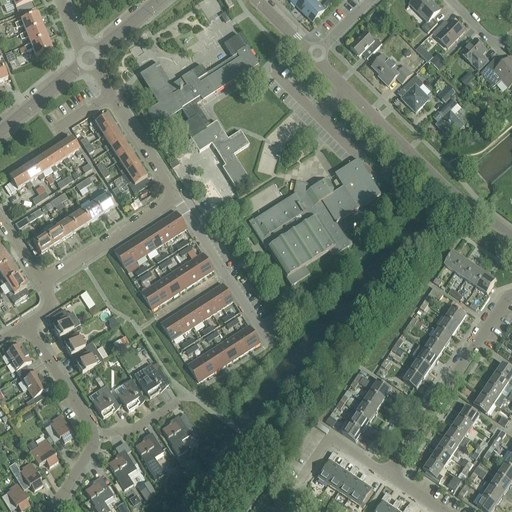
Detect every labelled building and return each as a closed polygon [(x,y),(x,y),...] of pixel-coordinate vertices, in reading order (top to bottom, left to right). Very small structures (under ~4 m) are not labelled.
[(30,0),(7,0),(9,3),(13,1),(16,8),(32,2),(30,0)] [(233,7),(229,0),(224,3),(228,10),(233,7)] [(302,0),(295,7),(304,16),(317,3),(313,0),(302,0)] [(427,35),(437,25),(432,20),(439,12),(427,0),(415,0),(410,6),(427,23),(421,29),(427,35)] [(332,5),(329,1),(322,8),(317,3),(304,16),(313,25),(332,5)] [(229,21),(225,14),(221,17),(226,24),(229,21)] [(21,22),(17,23),(17,24),(19,29),(23,28),(25,33),(26,34),(42,27),(37,15),(21,22)] [(464,33),(453,23),(450,27),(445,22),(432,35),(447,50),(464,33)] [(25,33),(22,35),(24,40),(24,41),(28,39),(30,45),(30,46),(47,39),(42,27),(26,34),(25,33)] [(172,49),(192,41),(188,32),(168,40),(172,49)] [(365,35),(350,50),(359,59),(367,51),(369,51),(373,55),(382,46),(376,41),(374,43),(365,35)] [(202,102),(202,101),(215,92),(216,93),(216,92),(229,83),(230,85),(230,84),(229,83),(243,74),(244,76),(244,75),(243,74),(257,66),(258,67),(239,36),(223,46),(231,59),(206,75),(201,67),(171,86),(159,67),(160,67),(158,64),(139,76),(141,78),(142,77),(150,91),(149,91),(149,92),(151,91),(159,105),(147,112),(156,127),(157,127),(156,126),(163,121),(164,123),(168,120),(168,118),(180,110),(181,111),(188,122),(181,126),(199,153),(211,145),(225,167),(222,169),(235,189),(248,180),(233,156),(249,146),(240,133),(227,140),(216,123),(210,127),(196,106),(202,102)] [(30,45),(26,47),(28,52),(29,52),(32,51),(35,58),(52,51),(47,39),(30,46),(30,45)] [(481,57),(486,52),(475,41),(461,56),(472,66),(479,72),(487,63),(481,57)] [(381,82),(388,88),(396,80),(402,86),(412,76),(404,68),(400,73),(383,56),(371,69),(383,80),(381,82)] [(501,81),(508,90),(511,86),(511,60),(510,59),(496,71),(491,64),(480,75),(486,83),(487,82),(493,88),(501,81)] [(401,101),(415,115),(429,100),(419,90),(423,85),(415,78),(405,88),(409,93),(401,101)] [(445,105),(455,94),(447,87),(442,92),(445,95),(440,100),(445,105)] [(458,121),(465,114),(453,101),(439,115),(444,119),(436,127),(450,141),(464,127),(458,121)] [(265,130),(268,137),(286,128),(275,106),(239,123),(247,139),(265,130)] [(103,137),(115,129),(107,117),(95,124),(100,133),(96,136),(99,140),(103,137)] [(111,150),(123,142),(115,129),(103,137),(108,146),(104,148),(107,152),(111,150)] [(66,159),(67,159),(75,154),(78,158),(82,155),(71,139),(59,147),(66,159)] [(90,146),(85,139),(80,143),(84,149),(90,146)] [(119,162),(131,154),(123,142),(111,150),(116,158),(112,161),(115,165),(119,162)] [(90,146),(84,149),(88,156),(94,152),(90,146)] [(54,167),(63,162),(65,166),(69,163),(67,159),(66,159),(59,147),(46,155),(54,167)] [(119,162),(124,170),(120,173),(122,177),(127,174),(139,166),(131,154),(119,162)] [(42,175),(50,170),(53,174),(57,171),(54,167),(46,155),(34,163),(42,175)] [(293,197),(256,220),(255,221),(254,220),(248,223),(260,242),(262,241),(286,279),(285,279),(290,287),(309,276),(304,268),(328,253),(332,258),(349,247),(339,230),(335,224),(380,195),(358,160),(334,175),(342,188),(336,192),(327,180),(304,194),(303,193),(298,191),(298,190),(297,190),(296,198),(293,197)] [(176,161),(169,165),(172,170),(179,166),(176,161)] [(29,183),(30,183),(38,177),(41,182),(45,179),(42,175),(34,163),(22,171),(29,183)] [(105,170),(101,164),(96,167),(100,174),(105,170)] [(85,175),(91,171),(88,166),(82,170),(85,175)] [(147,179),(139,166),(127,174),(132,183),(128,185),(135,196),(150,186),(146,180),(147,179)] [(105,170),(100,174),(104,180),(109,177),(105,170)] [(29,183),(22,171),(9,179),(17,191),(25,185),(28,190),(32,187),(30,183),(29,183)] [(73,183),(70,177),(63,181),(66,187),(73,183)] [(82,184),(85,189),(92,185),(88,179),(82,184)] [(66,187),(63,181),(57,186),(60,191),(66,187)] [(85,189),(82,184),(75,188),(79,193),(85,189)] [(118,189),(113,192),(117,199),(117,198),(122,195),(118,189)] [(95,204),(103,216),(115,208),(105,192),(101,194),(103,198),(95,204)] [(38,197),(42,202),(48,198),(45,193),(38,197)] [(57,199),(60,205),(67,200),(64,195),(57,199)] [(42,202),(38,197),(25,206),(28,211),(42,202)] [(60,205),(57,199),(45,207),(48,212),(54,208),(54,209),(60,205)] [(82,212),(90,224),(103,216),(95,204),(92,199),(88,202),(91,206),(83,212),(82,212)] [(70,220),(78,232),(90,224),(82,212),(83,212),(80,207),(76,210),(78,214),(70,219),(70,220)] [(32,215),(36,220),(42,216),(39,211),(32,215)] [(186,231),(175,213),(165,220),(176,237),(186,231)] [(36,220),(32,215),(26,219),(29,224),(36,220)] [(70,220),(70,219),(67,215),(63,218),(66,222),(58,227),(65,240),(78,232),(70,220)] [(176,237),(165,220),(155,227),(166,244),(176,237)] [(45,235),(53,248),(65,240),(58,227),(55,223),(51,226),(54,230),(45,235)] [(144,233),(156,250),(166,244),(155,227),(144,233)] [(33,243),(40,256),(53,248),(45,235),(43,231),(39,233),(41,238),(33,243)] [(134,240),(145,257),(156,250),(144,233),(134,240)] [(124,246),(135,263),(145,257),(134,240),(124,246)] [(135,263),(124,246),(114,253),(125,270),(135,263)] [(0,269),(11,263),(3,251),(0,252),(0,269)] [(455,274),(464,261),(453,254),(454,254),(453,253),(444,267),(445,268),(445,267),(455,274)] [(213,272),(202,255),(191,262),(202,279),(213,272)] [(466,281),(474,268),(464,261),(455,274),(466,281)] [(202,279),(191,262),(181,268),(192,286),(202,279)] [(6,284),(18,276),(11,263),(0,269),(0,273),(4,280),(0,281),(0,283),(2,286),(6,284)] [(192,286),(181,268),(171,275),(182,292),(192,286)] [(485,275),(474,268),(466,281),(476,288),(485,275)] [(182,292),(171,275),(161,281),(172,299),(182,292)] [(485,275),(476,288),(486,295),(487,296),(496,282),(495,282),(485,275)] [(7,295),(14,305),(29,296),(25,289),(26,288),(18,276),(6,284),(11,292),(7,295)] [(151,288),(162,305),(172,299),(161,281),(151,288)] [(211,293),(222,310),(233,303),(222,286),(211,293)] [(80,288),(73,292),(81,306),(87,303),(80,288)] [(162,305),(151,288),(141,294),(152,312),(162,305)] [(433,289),(427,298),(424,304),(428,307),(434,298),(439,301),(443,296),(433,289)] [(212,316),(222,310),(211,293),(201,299),(212,316)] [(212,316),(201,299),(191,306),(202,323),(212,316)] [(424,304),(420,310),(424,313),(428,307),(424,304)] [(472,304),(469,308),(476,312),(478,308),(472,304)] [(202,323),(191,306),(181,312),(192,329),(202,323)] [(446,319),(459,328),(466,318),(467,318),(467,317),(453,308),(453,309),(446,319)] [(59,340),(60,339),(73,330),(79,327),(71,313),(67,316),(64,311),(48,321),(55,331),(54,331),(59,340)] [(192,329),(181,312),(171,319),(182,336),(192,329)] [(182,336),(171,319),(160,325),(171,343),(182,336)] [(446,319),(439,330),(452,338),(459,328),(446,319)] [(417,322),(414,328),(419,332),(423,326),(417,322)] [(238,334),(249,352),(259,345),(248,328),(238,334)] [(71,357),(85,348),(77,336),(73,331),(73,330),(60,339),(66,349),(65,349),(70,358),(71,357)] [(452,338),(439,330),(432,340),(445,349),(452,338)] [(228,341),(239,358),(249,352),(238,334),(228,341)] [(395,346),(399,349),(403,343),(399,340),(395,346)] [(425,351),(438,359),(445,349),(432,340),(425,351)] [(218,347),(229,365),(239,358),(228,341),(218,347)] [(10,364),(25,355),(20,346),(14,350),(11,345),(2,351),(10,364)] [(399,349),(395,346),(391,352),(395,355),(399,349)] [(85,349),(85,348),(71,357),(77,367),(76,367),(82,376),(96,367),(89,355),(91,353),(87,347),(85,349)] [(208,354),(219,371),(229,365),(218,347),(208,354)] [(418,361),(431,370),(438,359),(425,351),(418,361)] [(209,378),(219,371),(208,354),(198,360),(209,378)] [(19,378),(28,372),(25,367),(31,364),(25,355),(10,364),(19,378)] [(209,378),(198,360),(187,367),(198,384),(209,378)] [(389,364),(385,361),(381,368),(385,370),(389,364)] [(418,361),(411,372),(424,380),(431,370),(418,361)] [(169,386),(159,371),(161,370),(157,364),(144,373),(147,379),(139,384),(149,400),(151,399),(154,398),(155,397),(159,394),(158,393),(169,386)] [(495,376),(508,385),(511,387),(511,385),(511,382),(511,381),(511,379),(511,371),(502,365),(502,366),(495,376)] [(19,378),(27,391),(43,382),(37,373),(31,377),(28,372),(19,378)] [(424,380),(411,372),(404,382),(403,382),(417,391),(424,380)] [(362,379),(358,376),(354,382),(359,385),(359,383),(362,385),(365,381),(362,379)] [(501,395),(505,398),(507,394),(504,391),(508,385),(495,376),(488,387),(501,395)] [(137,407),(144,402),(131,381),(114,392),(128,414),(130,412),(132,412),(134,410),(138,408),(137,407)] [(371,393),(384,402),(391,391),(392,392),(392,391),(378,382),(376,381),(373,385),(375,387),(371,393)] [(43,382),(27,391),(36,405),(45,399),(42,394),(48,391),(43,382)] [(354,382),(350,388),(355,391),(359,385),(354,382)] [(501,395),(488,387),(484,393),(482,392),(480,396),(481,397),(494,406),(499,409),(501,405),(497,402),(501,395)] [(101,399),(92,404),(103,420),(105,419),(107,418),(109,417),(112,414),(112,413),(119,409),(106,388),(97,393),(101,399)] [(364,404),(377,412),(384,402),(371,393),(364,404)] [(348,400),(344,397),(340,403),(344,406),(348,400)] [(474,407),(474,408),(487,417),(488,416),(487,416),(494,406),(481,397),(475,407),(474,407)] [(340,403),(336,408),(340,411),(344,406),(340,403)] [(357,414),(370,423),(377,412),(364,404),(357,414)] [(480,417),(466,408),(466,409),(459,419),(472,428),(479,418),(480,417)] [(350,425),(363,433),(370,423),(357,414),(350,425)] [(71,434),(60,418),(52,423),(53,425),(44,431),(54,445),(61,441),(64,446),(73,440),(70,435),(71,434)] [(170,429),(163,433),(172,447),(171,448),(178,458),(187,452),(181,442),(190,437),(178,418),(172,421),(173,422),(171,424),(170,429)] [(336,423),(334,421),(330,418),(326,424),(332,428),(336,423)] [(498,424),(505,428),(509,422),(502,418),(498,424)] [(469,441),(471,437),(467,434),(472,428),(459,419),(452,430),(465,438),(469,441)] [(343,435),(342,435),(356,444),(357,444),(356,444),(363,433),(350,425),(343,435)] [(489,432),(493,435),(497,429),(493,426),(489,432)] [(465,438),(452,430),(445,440),(458,449),(461,451),(464,447),(460,445),(465,438)] [(501,441),(506,435),(501,432),(497,438),(501,441)] [(144,465),(155,482),(165,476),(154,460),(163,454),(151,435),(145,439),(146,440),(144,441),(143,446),(136,450),(145,464),(144,465)] [(113,451),(121,446),(119,440),(110,445),(113,451)] [(445,440),(438,451),(450,459),(453,461),(456,458),(453,456),(458,449),(445,440)] [(49,470),(58,464),(54,459),(56,458),(45,441),(37,447),(38,449),(29,454),(39,469),(46,465),(49,470)] [(483,450),(487,445),(482,442),(479,448),(483,450)] [(116,463),(109,468),(118,481),(117,482),(124,492),(133,486),(127,477),(136,471),(127,456),(131,453),(125,444),(116,450),(119,455),(118,456),(119,457),(117,458),(116,463)] [(495,450),(491,448),(487,453),(491,456),(495,450)] [(450,459),(438,451),(431,461),(443,470),(450,459)] [(487,453),(483,459),(487,462),(491,456),(487,453)] [(329,463),(318,480),(328,487),(339,470),(338,468),(332,464),(336,458),(332,455),(327,462),(329,463)] [(443,470),(431,461),(424,471),(423,472),(439,483),(442,479),(439,477),(443,470)] [(339,470),(328,487),(338,494),(350,476),(348,475),(342,471),(346,465),(342,462),(338,468),(339,470)] [(469,471),(473,466),(468,463),(465,468),(469,471)] [(511,482),(511,469),(505,465),(502,463),(499,467),(502,469),(498,476),(511,484),(511,482)] [(43,488),(39,483),(41,482),(30,465),(22,470),(23,472),(20,474),(14,465),(8,469),(23,493),(30,488),(34,494),(43,488)] [(461,474),(465,477),(469,471),(465,468),(461,474)] [(338,494),(349,500),(360,483),(358,482),(359,482),(352,478),(356,472),(352,469),(348,475),(350,476),(338,494)] [(481,471),(477,469),(473,474),(477,477),(481,471)] [(477,477),(473,474),(469,480),(473,483),(477,477)] [(360,483),(349,500),(359,508),(371,490),(362,485),(367,478),(363,476),(359,482),(358,482),(360,483)] [(498,476),(491,486),(504,495),(511,484),(498,476)] [(109,511),(104,504),(113,498),(101,479),(95,482),(96,483),(94,485),(93,490),(86,494),(95,508),(94,509),(96,511),(109,511)] [(138,490),(146,502),(156,496),(149,484),(138,490)] [(450,490),(454,493),(459,487),(454,484),(450,490)] [(484,497),(497,505),(504,495),(491,486),(488,484),(485,488),(488,490),(484,497)] [(18,511),(24,511),(29,509),(26,504),(28,503),(17,486),(9,491),(10,493),(1,499),(9,511),(13,511),(17,509),(18,511)] [(467,492),(463,490),(459,496),(463,498),(467,492)] [(391,511),(393,510),(391,509),(385,505),(389,498),(385,496),(381,502),(382,503),(376,511),(391,511)] [(492,511),(497,505),(484,497),(477,507),(476,507),(483,511),(492,511)] [(393,510),(391,511),(395,511),(400,505),(396,503),(391,509),(393,510)]
